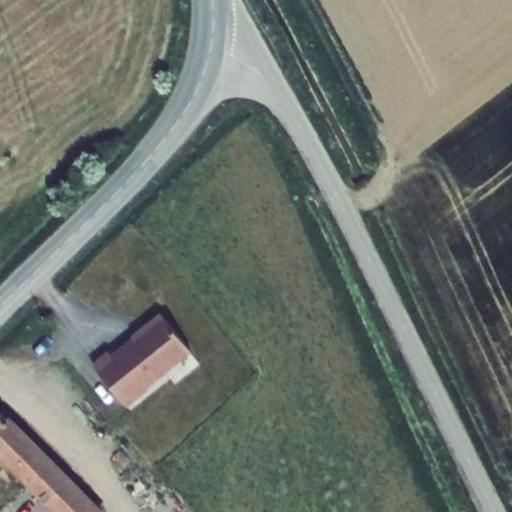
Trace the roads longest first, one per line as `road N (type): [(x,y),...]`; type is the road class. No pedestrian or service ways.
road 1 (unclassified): [(494,511),(318,155),(279,97),(213,25)]
road 2 (tertiary): [(213,25),(201,79),(164,140),(0,308)]
